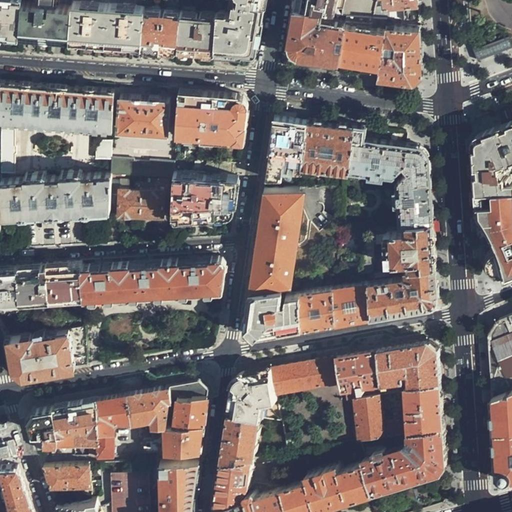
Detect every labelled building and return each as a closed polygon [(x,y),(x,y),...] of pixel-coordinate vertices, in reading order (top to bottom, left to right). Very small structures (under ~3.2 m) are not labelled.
[(0,0),(0,32),(20,34),(22,0),(0,0)] [(45,36),(70,38),(72,2),(60,1),(60,0),(22,0),(20,34),(45,36)] [(83,39),(142,43),(144,6),(145,2),(107,0),(72,0),(72,2),(70,38),(83,39)] [(264,9),(265,0),(217,0),(217,12),(214,48),(250,50),(253,49),(257,45),(264,9)] [(294,0),(294,3),(332,7),(342,8),(341,14),(360,15),(360,10),(375,11),(377,0),(294,0)] [(405,18),(420,19),(418,0),(377,0),(375,11),(374,16),(387,16),(389,17),(389,6),(387,6),(388,1),(403,1),(405,18)] [(332,7),(294,3),(288,46),(292,51),(298,54),(313,55),(317,55),(323,56),(335,57),(340,21),(330,20),(332,7)] [(166,44),(178,45),(181,10),(144,6),(142,43),(166,44)] [(199,47),(214,48),(217,12),(181,10),(178,45),(199,47)] [(375,60),(381,60),(386,26),(340,21),(335,57),(337,58),(339,57),(340,55),(375,60)] [(424,69),(421,23),(387,21),(386,26),(381,60),(379,75),(413,79),(419,74),(424,69)] [(511,46),(511,45),(508,35),(472,48),(476,60),(511,46)] [(112,126),(114,84),(90,82),(58,80),(28,78),(1,76),(1,114),(1,117),(46,121),(47,123),(63,124),(65,122),(112,126)] [(176,134),(243,138),(248,103),(244,98),(240,94),(178,89),(176,134)] [(167,133),(170,97),(145,95),(120,93),(118,129),(167,133)] [(269,159),(284,161),(302,163),(307,118),(293,116),(276,115),(269,159)] [(343,121),(307,118),(302,163),(350,169),(354,122),(343,121)] [(406,222),(434,219),(429,152),(428,151),(428,149),(427,148),(426,147),(425,146),(424,145),(422,144),(421,144),(420,143),(418,143),(409,142),(364,137),(365,123),(354,122),(350,169),(369,171),(369,174),(382,176),(383,173),(393,174),(402,165),(407,170),(398,179),(401,222),(406,222)] [(484,132),(478,141),(480,159),(483,203),(488,202),(488,189),(511,188),(511,166),(511,163),(511,162),(511,142),(510,138),(505,124),(495,128),(484,132)] [(1,126),(1,171),(14,171),(14,126),(1,126)] [(96,157),(111,158),(112,139),(96,138),(96,157)] [(175,167),(175,162),(111,159),(110,171),(110,173),(142,176),(164,177),(174,178),(175,167)] [(269,159),(266,177),(282,177),(284,161),(269,159)] [(234,206),(239,171),(225,170),(175,167),(174,178),(172,216),(200,215),(226,213),(234,206)] [(109,208),(110,173),(110,171),(82,173),(81,170),(79,169),(63,169),(60,171),(60,174),(46,175),(45,172),(43,171),(26,171),(24,173),(24,177),(1,177),(0,189),(0,214),(29,213),(35,212),(48,212),(49,213),(56,213),(62,212),(62,211),(78,210),(83,210),(109,208)] [(291,184),(270,185),(263,229),(266,230),(264,245),(261,245),(254,289),(283,285),(289,284),(295,242),(298,243),(302,212),(297,212),(301,184),(291,184)] [(265,185),(259,229),(261,229),(263,229),(270,185),(265,185)] [(140,216),(141,191),(129,190),(129,189),(120,188),(119,215),(129,216),(140,216)] [(510,271),(510,277),(511,276),(511,188),(488,189),(488,202),(483,203),(484,219),(487,218),(495,233),(498,240),(500,243),(501,246),(496,249),(493,253),(492,260),(492,263),(495,268),(498,270),(501,272),(504,272),(510,271)] [(154,192),(141,191),(140,216),(151,217),(163,218),(164,191),(154,190),(154,192)] [(487,218),(484,219),(483,203),(480,203),(482,231),(484,231),(486,230),(486,233),(495,233),(487,218)] [(410,267),(438,263),(436,241),(434,219),(406,222),(406,229),(387,232),(389,261),(409,261),(410,267)] [(362,274),(367,273),(374,272),(375,241),(363,242),(362,274)] [(259,244),(256,244),(249,289),(254,289),(261,245),(259,244)] [(221,255),(169,258),(171,291),(223,287),(227,261),(221,255)] [(103,262),(81,263),(83,293),(83,296),(171,291),(169,258),(147,259),(103,262)] [(31,263),(16,264),(19,297),(83,293),(81,263),(80,260),(60,261),(31,263)] [(368,280),(369,313),(430,303),(435,297),(440,292),(438,263),(410,267),(406,268),(406,275),(368,280)] [(0,302),(19,301),(19,297),(16,264),(5,265),(0,265),(0,302)] [(335,277),(341,276),(341,270),(336,270),(336,273),(332,273),(333,278),(335,277)] [(353,316),(369,313),(368,280),(335,285),(336,319),(353,316)] [(296,291),(301,290),(301,282),(289,284),(283,285),(283,290),(296,288),(296,291)] [(254,289),(249,289),(244,325),(253,333),(277,330),(302,325),(301,290),(296,291),(288,292),(288,303),(284,303),(283,290),(283,285),(254,289)] [(301,290),(302,325),(319,322),(336,319),(335,285),(301,290)] [(511,388),(511,313),(500,319),(495,327),(490,335),(494,394),(511,388)] [(45,330),(8,335),(14,365),(19,369),(25,373),(42,370),(88,362),(86,330),(45,334),(45,330)] [(432,338),(383,346),(386,380),(408,377),(408,371),(412,371),(413,383),(444,379),(442,351),(442,345),(432,338)] [(386,380),(383,346),(361,350),(340,354),(344,379),(346,388),(386,380)] [(344,379),(340,354),(328,356),(273,365),(278,391),(324,383),(344,379)] [(278,391),(273,365),(245,371),(241,375),(236,380),(233,397),(231,410),(263,415),(283,418),(278,391)] [(177,394),(208,393),(209,387),(203,381),(200,378),(169,383),(171,393),(177,394)] [(445,398),(444,379),(413,383),(409,383),(412,430),(447,425),(445,398)] [(404,382),(387,385),(387,392),(405,389),(404,384),(404,382)] [(171,393),(169,383),(150,386),(131,389),(130,418),(135,418),(140,417),(143,417),(151,415),(153,422),(153,424),(166,423),(168,396),(172,396),(171,393)] [(346,392),(348,399),(355,398),(382,393),(387,392),(387,385),(346,392)] [(511,388),(494,394),(497,442),(500,473),(510,480),(511,479),(511,388)] [(130,418),(131,389),(113,392),(97,395),(97,429),(114,429),(114,418),(130,418)] [(206,408),(208,393),(177,394),(175,422),(204,421),(206,408)] [(355,398),(360,439),(387,434),(382,393),(355,398)] [(97,429),(97,395),(73,399),(52,403),(53,429),(57,429),(74,429),(97,429)] [(53,429),(52,403),(44,404),(34,406),(28,417),(38,447),(43,444),(43,429),(53,429)] [(263,415),(231,410),(227,436),(223,461),(256,456),(257,449),(259,450),(260,442),(258,442),(260,433),(262,433),(263,426),(261,426),(263,415)] [(390,420),(391,434),(407,431),(406,419),(390,420)] [(144,451),(200,450),(202,436),(204,421),(175,422),(166,423),(153,424),(153,422),(153,437),(143,437),(144,451)] [(446,466),(450,461),(447,425),(412,430),(412,438),(408,443),(388,449),(387,446),(369,452),(370,455),(366,456),(367,459),(377,491),(443,470),(446,466)] [(57,429),(53,429),(43,429),(43,444),(50,444),(57,444),(57,429)] [(66,444),(74,444),(74,429),(57,429),(57,444),(66,444)] [(114,429),(97,429),(74,429),(74,444),(96,443),(96,453),(96,455),(114,455),(114,429)] [(256,456),(223,461),(220,479),(218,495),(218,501),(218,506),(245,498),(248,485),(251,485),(256,456)] [(162,511),(193,511),(193,496),(194,491),(198,458),(161,459),(162,484),(162,495),(162,511)] [(282,473),(278,459),(263,462),(268,476),(282,473)] [(286,485),(294,511),(310,511),(338,503),(377,491),(367,459),(286,485)] [(47,473),(51,485),(91,482),(90,460),(43,461),(47,473)] [(12,508),(33,501),(20,461),(1,464),(6,486),(12,508)] [(149,485),(148,471),(111,473),(111,511),(149,511),(149,495),(149,485)] [(149,485),(149,495),(157,495),(162,495),(162,484),(149,485)] [(245,498),(218,506),(218,511),(294,511),(286,485),(245,498)] [(92,496),(57,500),(60,511),(102,511),(96,495),(92,496)] [(157,511),(157,495),(149,495),(149,511),(157,511)] [(36,511),(33,501),(12,508),(13,511),(36,511)]
